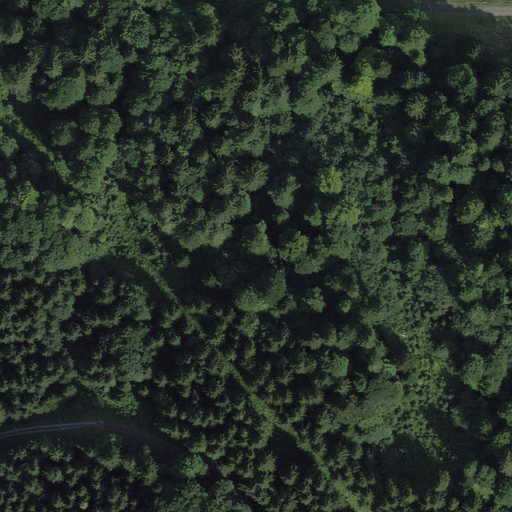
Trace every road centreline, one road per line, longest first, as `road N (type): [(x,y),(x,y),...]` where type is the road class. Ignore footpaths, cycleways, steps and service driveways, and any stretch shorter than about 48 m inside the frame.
road 1 (track): [(0,436),(86,423),(123,429),(222,476),(249,511)]
road 2 (unclassified): [(511,10),(372,0)]
